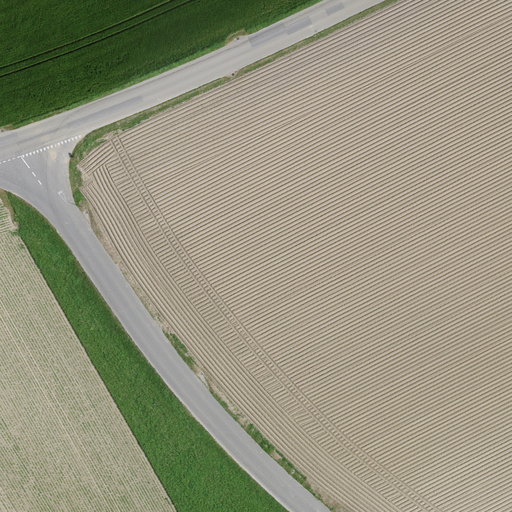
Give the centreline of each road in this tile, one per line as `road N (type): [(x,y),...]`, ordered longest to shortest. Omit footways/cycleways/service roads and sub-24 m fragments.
road 1 (tertiary): [(16,143),(169,366),(310,511)]
road 2 (tertiary): [(357,0),(201,72),(16,143)]
